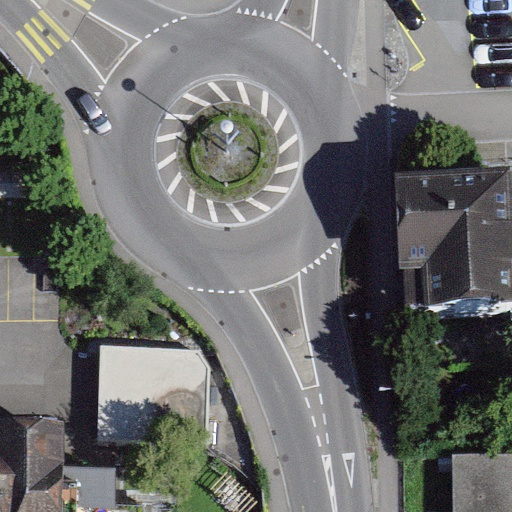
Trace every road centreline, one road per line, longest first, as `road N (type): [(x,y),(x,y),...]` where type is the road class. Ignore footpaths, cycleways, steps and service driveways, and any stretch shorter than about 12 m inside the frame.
road 1 (secondary): [(333,491),(339,385),(313,220)]
road 2 (secondary): [(210,261),(333,491)]
road 3 (secondary): [(3,0),(118,140)]
road 4 (residential): [(511,116),(338,135)]
road 5 (secondary): [(118,140),(131,205),(178,251),(210,261)]
road 6 (secondary): [(197,48),(136,92),(118,140)]
